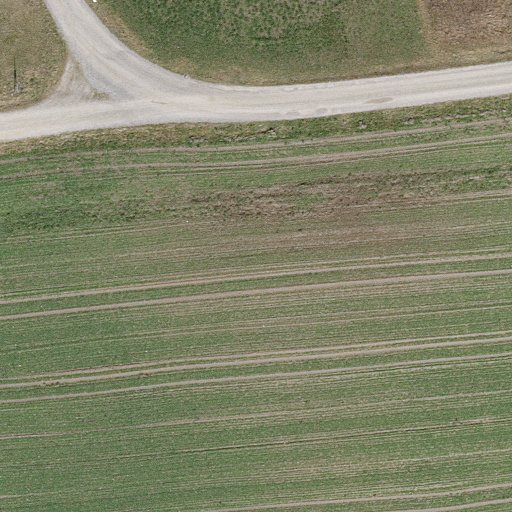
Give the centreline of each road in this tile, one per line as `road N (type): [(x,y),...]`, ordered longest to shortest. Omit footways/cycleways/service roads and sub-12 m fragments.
road 1 (track): [(511,77),(294,104),(210,106),(113,65),(64,0)]
road 2 (track): [(0,126),(179,97)]
